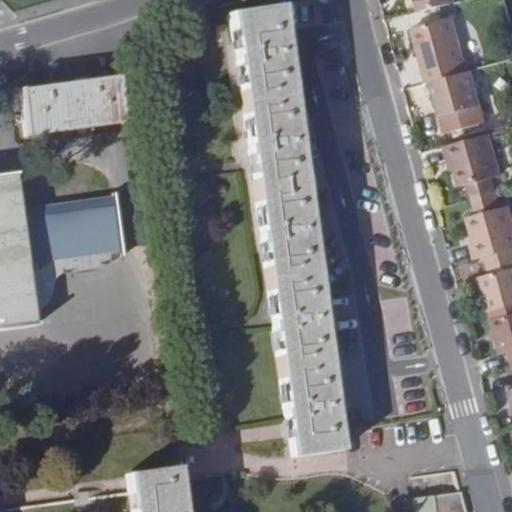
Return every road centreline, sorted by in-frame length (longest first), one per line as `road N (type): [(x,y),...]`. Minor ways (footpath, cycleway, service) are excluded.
road 1 (unclassified): [(352,0),(489,511)]
road 2 (unclassified): [(0,44),(142,0)]
